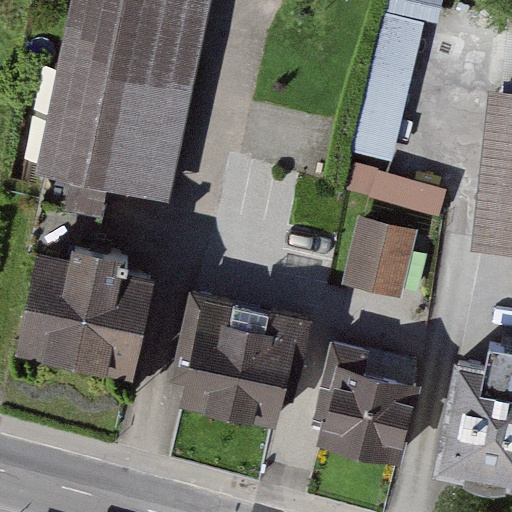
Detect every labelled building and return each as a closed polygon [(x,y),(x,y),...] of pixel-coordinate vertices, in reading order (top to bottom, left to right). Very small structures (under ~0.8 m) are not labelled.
[(215,0),(75,0),(42,172),(178,198),(215,0)] [(398,157),(440,0),(392,0),(353,145),(398,157)] [(511,94),(497,93),(482,246),(511,249),(511,94)] [(449,184),(363,167),(341,275),(427,293),(449,184)] [(317,207),(263,196),(251,253),(305,264),(317,207)] [(136,370),(159,272),(44,246),(21,344),(136,370)] [(312,295),(198,272),(161,450),(275,473),(312,295)] [(392,505),(429,337),(345,318),(308,487),(392,505)] [(511,494),(511,369),(457,358),(432,478),(511,494)]
